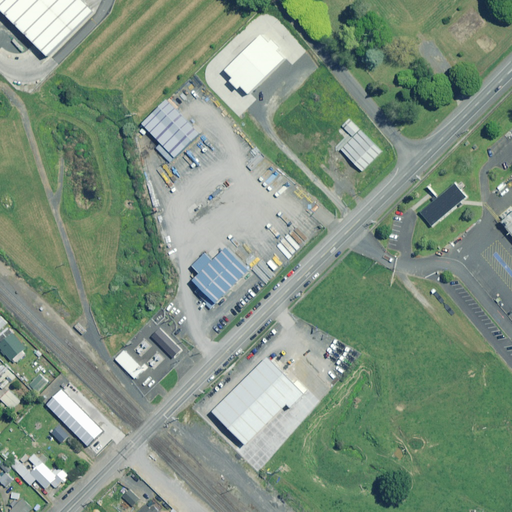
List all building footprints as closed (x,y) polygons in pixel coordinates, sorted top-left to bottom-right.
[(0,0),(0,10),(47,58),(95,10),(84,0),(0,0)] [(483,37),(478,41),(488,51),(492,47),(483,37)] [(315,105),(305,94),(297,101),(308,112),(315,105)] [(201,134),(166,98),(142,121),(177,157),(201,134)] [(290,116),(272,133),(281,143),(299,126),(290,116)] [(312,153),(319,161),(347,133),(340,126),(328,137),(322,131),(311,141),(317,147),(312,153)] [(384,155),(360,129),(342,146),(366,172),(384,155)] [(468,197),(455,183),(421,213),(433,227),(468,197)] [(170,229),(167,224),(161,227),(164,232),(170,229)] [(192,283),(213,305),(250,269),(230,248),(192,283)] [(10,330),(8,328),(0,334),(0,340),(1,342),(0,342),(0,347),(2,350),(1,351),(5,356),(6,355),(12,361),(13,360),(16,363),(26,354),(23,351),(27,348),(11,329),(10,330)] [(182,351),(161,328),(152,337),(173,359),(182,351)] [(144,370),(126,351),(116,360),(134,379),(144,370)] [(274,357),(220,412),(252,443),(306,389),(274,357)] [(15,377),(2,365),(0,367),(0,379),(2,381),(7,376),(12,381),(15,377)] [(47,382),(40,375),(30,384),(38,392),(47,382)] [(17,405),(6,394),(1,399),(12,410),(17,405)] [(115,433),(106,423),(100,429),(102,431),(96,437),(92,432),(82,441),(96,456),(113,440),(111,438),(115,433)] [(100,426),(97,423),(92,429),(95,432),(100,426)] [(70,436),(60,425),(52,433),(62,443),(70,436)] [(23,453),(28,458),(16,470),(25,479),(30,473),(40,483),(45,478),(57,489),(69,477),(57,465),(51,471),(38,458),(42,454),(37,448),(32,453),(28,448),(23,453)] [(5,472),(0,476),(0,481),(6,487),(13,481),(5,472)] [(140,499),(129,489),(122,497),(133,507),(140,499)] [(29,511),(33,509),(23,499),(10,511),(29,511)]
